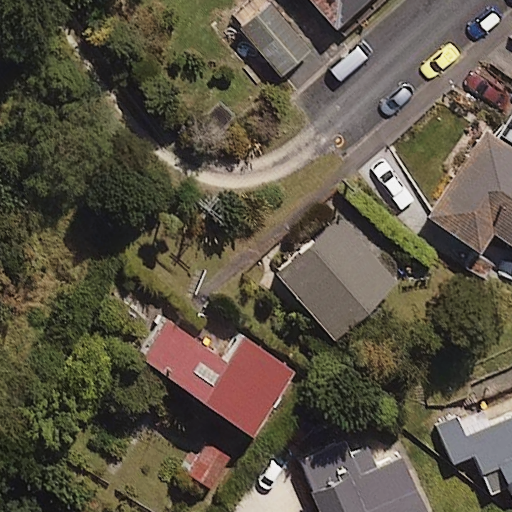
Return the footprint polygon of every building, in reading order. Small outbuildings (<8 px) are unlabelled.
[(356,0),(307,0),(330,24),(356,0)] [(256,54),(240,67),(260,90),(305,50),(270,11),(241,37),(256,54)] [(511,144),(511,114),(498,134),(511,144)] [(511,148),(483,127),(422,211),(472,247),(486,228),(511,246),(511,148)] [(402,269),(344,202),(268,269),(325,335),(402,269)] [(217,355),(160,314),(131,354),(243,433),(287,370),(233,332),(217,355)] [(511,382),(432,416),(451,462),(468,455),(489,503),(511,493),(511,382)] [(375,462),(366,441),(340,452),(337,444),(291,464),(310,511),(421,511),(397,453),(375,462)]
